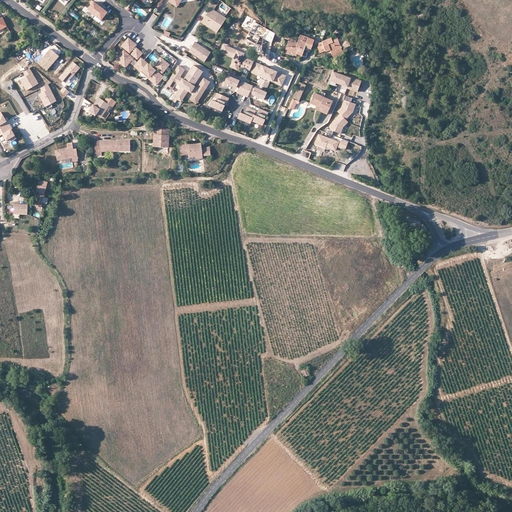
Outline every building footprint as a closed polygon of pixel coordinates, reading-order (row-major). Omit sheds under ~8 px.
[(102,20),(108,12),(94,2),(88,10),(102,20)] [(214,10),(217,5),(211,2),(208,7),(210,8),(204,18),(213,24),(211,28),(217,32),(226,18),(225,17),(216,12),(214,10)] [(71,11),(69,15),(78,20),(80,17),(71,11)] [(256,20),(247,16),(241,26),(250,31),(246,39),(256,44),(260,37),(271,42),(275,34),(255,23),(256,20)] [(213,24),(204,18),(201,22),(211,28),(213,24)] [(290,38),(285,50),(297,54),(302,55),(304,51),(309,53),(314,40),(300,35),(298,41),(290,38)] [(336,52),(342,50),(337,39),(332,41),(331,38),(322,42),(325,51),(326,52),(330,50),(332,54),(336,52)] [(124,51),(116,60),(125,68),(130,63),(141,72),(142,71),(154,80),(153,82),(156,85),(163,77),(155,70),(157,68),(161,72),(164,67),(166,69),(169,65),(161,58),(153,68),(144,61),(141,65),(138,63),(133,59),(134,57),(137,59),(142,53),(134,47),(136,45),(128,39),(122,46),(129,53),(132,50),(134,52),(130,56),(124,51)] [(204,61),(211,51),(195,40),(188,51),(204,61)] [(233,62),(240,65),(242,66),(242,67),(249,70),(253,62),(245,58),(244,60),(242,59),(244,54),(224,45),(221,52),(234,58),(233,62)] [(51,50),(40,64),(48,71),(60,58),(51,50)] [(82,69),(74,62),(60,79),(66,84),(70,80),(71,81),(82,69)] [(237,70),(240,65),(233,62),(230,67),(237,70)] [(261,79),(265,81),(268,73),(270,70),(266,69),(266,67),(256,63),(252,72),(262,77),(261,79)] [(185,70),(178,65),(166,86),(171,89),(175,82),(182,87),(178,92),(185,96),(188,91),(195,95),(193,99),(198,102),(210,82),(204,78),(198,88),(194,86),(193,85),(198,78),(199,79),(203,71),(193,65),(189,72),(189,73),(185,80),(181,77),(185,70)] [(39,84),(31,69),(24,73),(26,77),(21,79),(27,90),(39,84)] [(270,80),(282,85),(286,76),(274,71),(273,72),(270,70),(268,73),(265,81),(269,82),(270,80)] [(154,80),(142,71),(141,72),(153,82),(154,80)] [(333,71),(330,80),(347,86),(346,87),(357,91),(361,80),(350,76),(350,77),(333,71)] [(239,81),(228,76),(225,82),(236,87),(239,88),(237,93),(248,97),(250,92),(252,94),(264,99),(267,93),(255,88),(252,87),(252,86),(242,81),(242,83),(239,81)] [(176,83),(175,82),(171,89),(166,86),(165,87),(171,91),(176,83)] [(305,85),(299,82),(292,99),(298,101),(305,85)] [(58,102),(49,85),(41,89),(43,93),(40,95),(46,108),(58,102)] [(70,92),(64,87),(61,91),(67,96),(70,92)] [(212,100),(209,105),(222,111),(225,105),(224,105),(225,102),(227,103),(229,98),(217,93),(215,98),(217,98),(216,101),(212,100)] [(321,112),(327,114),(332,101),(323,97),(318,95),(314,93),(309,103),(316,106),(323,109),(321,112)] [(115,101),(107,95),(103,100),(98,97),(93,104),(92,104),(88,110),(94,114),(96,112),(101,115),(105,110),(109,104),(112,106),(115,101)] [(292,99),(288,109),(290,110),(290,108),(293,110),(297,103),(298,104),(299,102),(298,101),(292,99)] [(355,103),(343,99),(340,107),(337,111),(339,113),(345,119),(352,112),(355,103)] [(252,120),(254,115),(256,111),(248,108),(246,111),(245,111),(244,114),(240,112),(238,118),(250,123),(252,120)] [(252,120),(262,125),(265,119),(264,119),(265,116),(266,117),(268,113),(260,109),(256,116),(254,115),(252,120)] [(18,140),(2,113),(0,113),(0,138),(4,136),(10,145),(18,140)] [(345,119),(339,113),(332,120),(329,129),(340,133),(342,127),(348,121),(345,119)] [(168,128),(154,127),(153,146),(167,147),(168,128)] [(338,141),(318,133),(314,143),(335,150),(336,146),(344,149),(347,141),(340,139),(339,142),(338,142),(338,141)] [(101,140),(101,147),(96,147),(96,155),(103,155),(103,151),(131,151),(131,140),(101,140)] [(74,150),(74,149),(73,142),(68,143),(69,147),(57,149),(58,159),(71,157),(71,156),(73,156),(74,161),(79,160),(77,149),(74,150)] [(201,147),(200,142),(178,144),(179,155),(188,154),(188,157),(194,156),(195,159),(202,158),(201,156),(204,155),(210,155),(209,146),(201,147)] [(48,182),(40,179),(36,192),(39,192),(35,205),(40,207),(48,182)] [(27,204),(14,203),(13,212),(27,213),(27,204)]
